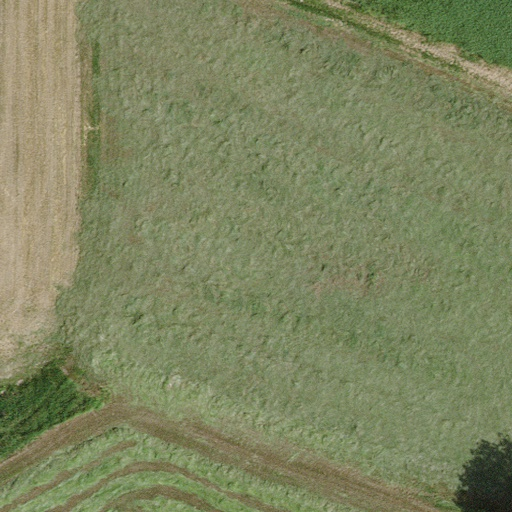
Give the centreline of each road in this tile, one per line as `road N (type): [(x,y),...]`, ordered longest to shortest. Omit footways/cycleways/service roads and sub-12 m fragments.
road 1 (track): [(102,0),(105,225),(87,325),(71,380),(0,441)]
road 2 (track): [(262,0),(511,96)]
